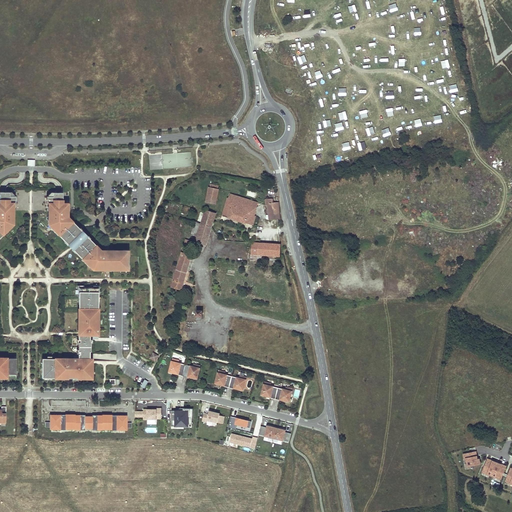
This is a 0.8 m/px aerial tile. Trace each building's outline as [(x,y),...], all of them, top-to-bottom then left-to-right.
[(149,155),(149,169),(191,167),(191,153),(149,155)] [(209,187),(206,202),(215,204),(218,189),(209,187)] [(0,237),(2,235),(1,234),(8,227),(9,228),(12,225),(13,211),(11,211),(11,207),(13,207),(13,204),(15,204),(15,197),(9,197),(9,193),(2,193),(0,192),(0,237)] [(59,234),(57,235),(64,242),(65,241),(68,244),(69,244),(73,248),(73,249),(76,252),(74,253),(81,260),(83,258),(90,266),(88,267),(91,270),(106,270),(106,269),(109,269),(109,270),(120,270),(120,268),(126,268),(126,265),(127,265),(127,256),(126,256),(126,253),(122,253),(122,251),(110,251),(109,251),(109,252),(109,253),(109,254),(104,254),(104,251),(100,251),(95,246),(90,241),(88,239),(87,241),(84,238),(86,236),(81,232),(79,233),(77,230),(78,229),(76,227),(71,222),(67,217),(67,212),(64,212),(64,207),(65,207),(66,207),(66,206),(67,206),(67,205),(66,204),(65,204),(61,204),(62,193),(59,193),(52,193),(52,197),(46,197),(46,204),(47,204),(47,207),(49,207),(49,211),(47,211),(47,225),(50,228),(52,227),(59,234)] [(228,198),(223,216),(252,225),(256,216),(254,215),(258,203),(230,194),(228,198)] [(273,198),(265,199),(267,220),(280,219),(279,202),(273,203),(273,198)] [(201,224),(196,222),(192,234),(198,236),(196,242),(205,245),(211,227),(215,213),(205,209),(201,224)] [(2,235),(9,228),(8,227),(1,234),(2,235)] [(52,227),(50,228),(57,235),(59,234),(52,227)] [(194,241),(186,239),(182,252),(190,254),(194,241)] [(65,241),(64,242),(69,248),(74,253),(76,252),(73,249),(73,248),(69,244),(68,244),(65,241)] [(252,242),(251,253),(280,256),(281,245),(252,242)] [(182,252),(179,262),(181,263),(179,269),(187,272),(192,255),(190,254),(182,252)] [(280,256),(251,253),(251,260),(279,263),(280,256)] [(83,258),(81,260),(88,267),(90,266),(83,258)] [(181,263),(179,262),(171,287),(181,290),(187,272),(179,269),(181,263)] [(55,359),(42,359),(41,378),(55,378),(55,377),(68,378),(76,379),(76,378),(83,378),(83,376),(91,376),(91,366),(86,366),(86,363),(86,361),(89,361),(89,357),(89,352),(90,352),(90,341),(89,341),(89,339),(89,335),(97,335),(97,322),(95,322),(95,310),(97,310),(98,288),(78,288),(78,310),(81,310),(81,313),(78,313),(78,323),(81,324),(81,333),(78,333),(78,340),(79,340),(79,343),(78,343),(78,352),(79,352),(79,354),(78,354),(78,359),(76,359),(68,359),(68,360),(55,360),(55,359)] [(152,352),(149,359),(156,362),(159,356),(152,352)] [(0,375),(2,376),(2,377),(7,377),(7,374),(16,374),(16,358),(3,358),(3,359),(0,359),(0,375)] [(179,361),(172,359),(169,372),(170,372),(170,373),(172,373),(174,373),(175,371),(179,372),(178,375),(188,377),(189,374),(193,375),(192,377),(194,378),(194,379),(196,379),(196,378),(197,379),(200,366),(193,364),(193,367),(179,363),(179,361)] [(225,372),(218,370),(215,383),(216,383),(216,384),(218,385),(218,384),(220,384),(221,382),(225,383),(224,386),(234,389),(235,386),(239,387),(238,389),(240,389),(240,390),(242,391),(242,390),(243,390),(246,377),(240,376),(239,378),(225,374),(225,372)] [(271,384),(265,382),(261,395),(262,395),(262,396),(264,396),(266,396),(267,394),(271,395),(270,398),(280,400),(281,397),(285,398),(284,401),(286,401),(286,402),(288,402),(289,402),(290,399),(292,389),(286,387),(285,390),(271,386),(271,384)] [(161,419),(161,408),(156,408),(156,409),(151,409),(143,409),(143,411),(143,417),(143,419),(156,419),(161,419)] [(191,424),(192,409),(183,408),(183,411),(171,411),(171,426),(183,426),(183,424),(191,424)] [(222,424),(224,417),(218,415),(219,414),(214,413),(214,414),(212,413),(212,412),(208,411),(207,414),(204,413),(202,421),(206,422),(206,420),(222,424)] [(102,429),(111,429),(111,430),(127,430),(127,415),(112,415),(102,415),(92,415),(92,416),(85,416),(85,415),(75,415),(75,414),(65,414),(65,415),(50,415),(50,429),(65,430),(65,429),(75,429),(75,430),(85,430),(85,429),(92,429),(92,430),(102,430),(102,429)] [(251,421),(230,416),(227,428),(235,429),(236,425),(249,428),(251,421)] [(286,442),(288,433),(284,432),(285,430),(280,429),(276,428),(271,427),(266,426),(266,428),(262,427),(260,435),(286,442)] [(254,449),(257,438),(252,437),(251,439),(231,434),(229,442),(254,449)] [(476,452),(463,454),(464,459),(466,458),(467,466),(480,464),(479,459),(477,459),(476,452)] [(491,476),(497,463),(487,459),(482,472),(491,476)] [(501,479),(506,466),(497,463),(491,476),(501,479)]
